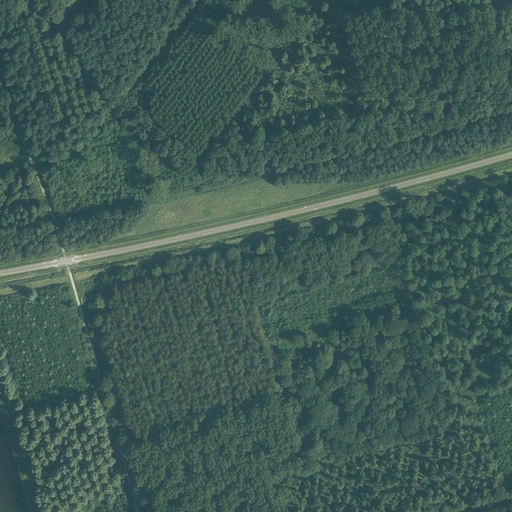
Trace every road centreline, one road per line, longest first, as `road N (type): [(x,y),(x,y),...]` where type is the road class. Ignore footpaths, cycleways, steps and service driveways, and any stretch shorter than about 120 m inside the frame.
road 1 (track): [(0,292),(254,238),(511,170)]
road 2 (tertiary): [(0,273),(330,204),(511,154)]
road 3 (track): [(0,386),(36,511)]
